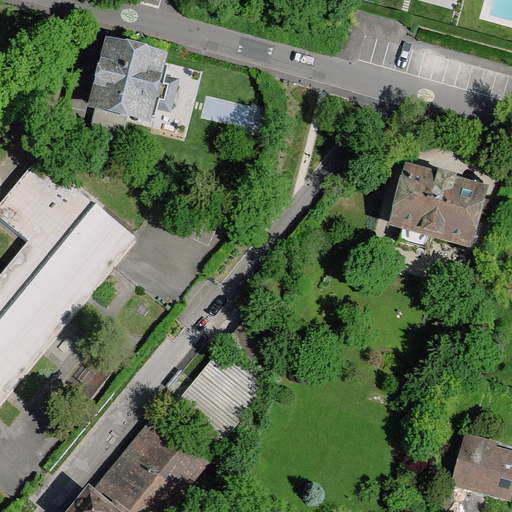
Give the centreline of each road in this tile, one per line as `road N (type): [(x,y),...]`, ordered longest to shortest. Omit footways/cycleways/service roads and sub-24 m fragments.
road 1 (residential): [(193,324),(394,88)]
road 2 (residential): [(394,88),(150,26)]
road 3 (residential): [(511,121),(394,88)]
